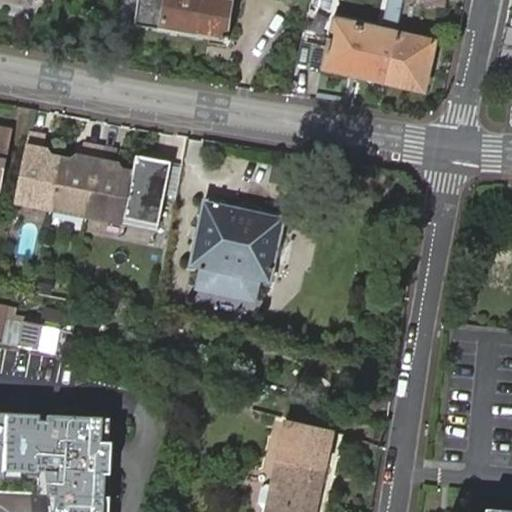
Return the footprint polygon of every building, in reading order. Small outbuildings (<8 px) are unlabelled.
[(140,0),(137,25),(225,41),(232,0),(140,0)] [(357,77),(386,83),(396,32),(336,18),(332,37),(329,38),(326,54),(327,55),(326,62),(358,69),(357,77)] [(396,32),(386,83),(424,92),(435,40),(396,32)] [(358,69),(326,62),(324,69),(357,77),(358,69)] [(48,136),(26,133),(16,197),(126,218),(126,213),(132,171),(115,168),(118,152),(86,145),(82,162),(46,155),(48,136)] [(170,156),(135,149),(132,171),(126,213),(158,219),(170,156)] [(259,281),(271,284),(285,216),(205,200),(190,267),(202,270),(204,270),(201,283),(204,289),(249,298),(254,294),(257,281),(259,281)] [(158,219),(126,213),(126,218),(157,224),(158,219)] [(204,270),(202,270),(199,289),(255,300),(259,281),(257,281),(254,294),(249,298),(204,289),(201,283),(204,270)] [(33,349),(36,326),(24,324),(21,347),(33,349)] [(171,365),(198,373),(202,359),(175,351),(171,365)] [(0,477),(4,477),(5,470),(38,471),(38,464),(46,465),(46,471),(50,511),(105,511),(109,443),(103,442),(104,417),(33,414),(33,439),(24,439),(25,414),(0,412),(0,477)] [(33,414),(25,414),(24,439),(33,439),(33,414)] [(298,423),(280,488),(273,486),(266,492),(263,503),(268,511),(274,511),(324,511),(345,436),(298,423)]
